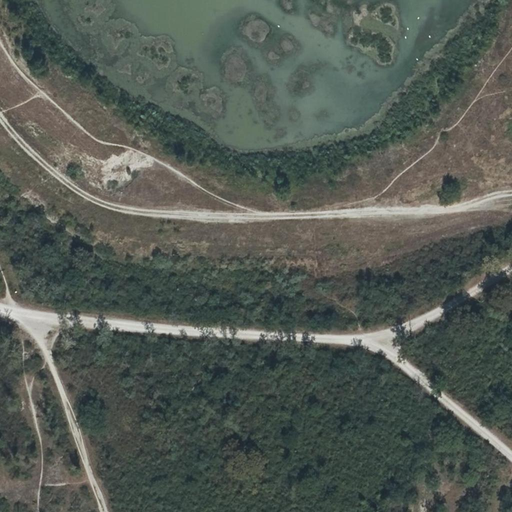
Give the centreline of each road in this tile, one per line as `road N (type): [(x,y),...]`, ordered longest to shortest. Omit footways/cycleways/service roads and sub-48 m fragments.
road 1 (track): [(511,200),(311,216),(119,207),(87,195),(0,117)]
road 2 (track): [(383,342),(38,322)]
road 3 (track): [(105,511),(38,322)]
road 4 (track): [(511,455),(383,342)]
road 5 (track): [(511,269),(383,342)]
